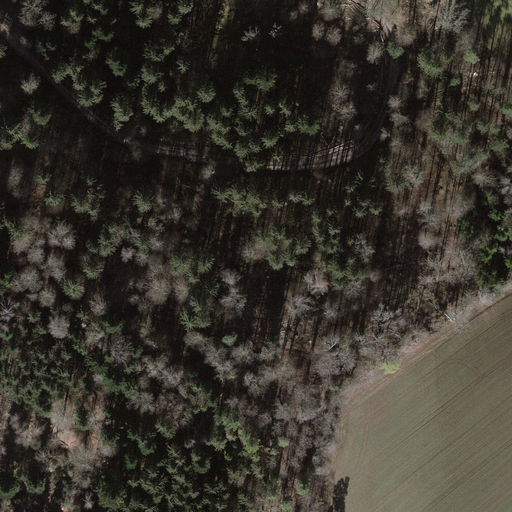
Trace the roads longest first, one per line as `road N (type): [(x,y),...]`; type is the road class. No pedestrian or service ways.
road 1 (track): [(354,0),(375,10),(390,51),(385,94),(365,140),(330,159),(163,152),(111,131),(0,24)]
road 2 (track): [(511,286),(343,406),(340,446),(325,482),(332,511)]
